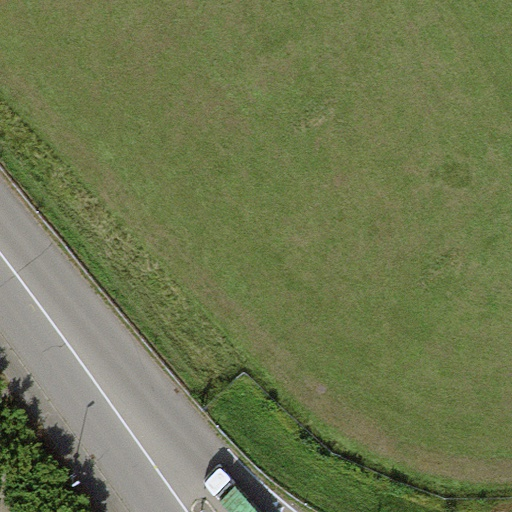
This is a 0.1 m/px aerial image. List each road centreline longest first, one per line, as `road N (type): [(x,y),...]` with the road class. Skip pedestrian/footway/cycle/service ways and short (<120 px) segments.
road 1 (secondary): [(245,511),(0,243)]
road 2 (secondary): [(0,266),(160,511)]
